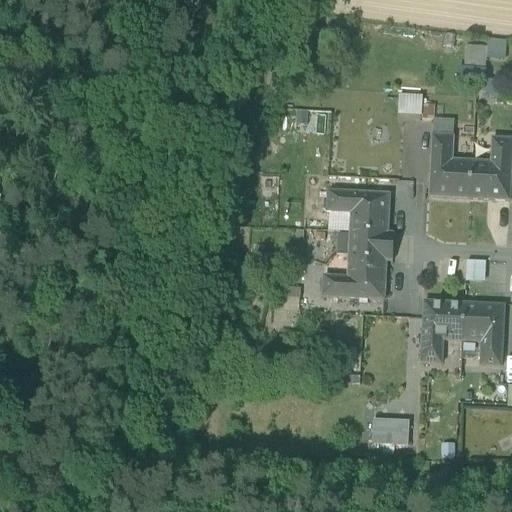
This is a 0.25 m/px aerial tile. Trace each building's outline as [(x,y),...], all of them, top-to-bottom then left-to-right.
[(461,76),(482,76),(483,47),(462,46),(461,76)] [(396,95),(395,116),(432,118),(433,105),(420,104),(421,96),(396,95)] [(295,132),(276,124),(267,144),(285,153),(295,132)] [(452,140),(432,139),(428,200),(469,202),(470,165),(451,164),(452,140)] [(490,166),(470,165),(469,202),(508,204),(511,143),(491,142),(490,166)] [(283,187),(270,186),(270,197),(283,197),(283,187)] [(388,198),(327,195),(326,215),(350,216),(349,236),(386,238),(386,236),(388,198)] [(386,238),(349,236),(346,281),(322,280),(321,300),(383,303),(385,264),(391,265),(393,237),(386,236),(386,238)] [(297,260),(283,259),(282,271),(296,272),(297,260)] [(463,262),(462,283),(481,284),(482,262),(463,262)] [(463,307),(423,305),(420,366),(440,367),(441,343),(461,344),(463,307)] [(503,309),(463,307),(461,344),(481,345),(479,369),(500,370),(503,309)] [(369,421),(369,445),(408,445),(409,422),(369,421)]
